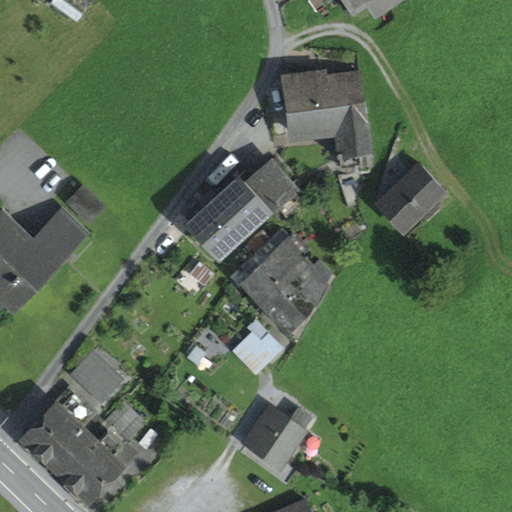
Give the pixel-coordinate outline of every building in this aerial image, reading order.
[(369,0),(377,12),(396,0),(349,0),(355,9),(369,0)] [(344,99),(345,103),(363,101),(360,73),(339,76),(339,81),(324,82),(322,70),(285,75),(289,106),(344,99)] [(335,129),(348,128),(345,103),(344,99),(289,106),(292,134),(335,129)] [(342,167),(370,164),(363,101),(345,103),(348,128),(335,129),(338,157),(341,157),(342,167)] [(253,176),(247,169),(246,170),(275,205),(276,206),(285,216),(304,200),(277,169),(283,165),(276,157),(253,176)] [(380,201),(403,227),(445,190),(421,164),(380,201)] [(188,220),(218,254),(275,205),(246,170),(214,198),(210,193),(203,198),(208,204),(188,220)] [(70,202),(88,219),(102,205),(84,187),(70,202)] [(13,309),(87,232),(62,208),(33,238),(2,209),(0,210),(0,296),(5,302),(13,309)] [(283,228),(278,232),(286,241),(288,239),(291,236),(283,228)] [(243,281),(265,305),(299,273),(294,268),(306,257),(288,239),(286,241),(278,232),(269,241),(257,252),(242,266),(250,275),(243,281)] [(260,232),(248,243),(257,252),(269,241),(260,232)] [(167,236),(152,256),(162,263),(177,243),(167,236)] [(294,268),(299,273),(311,262),(306,257),(294,268)] [(314,266),(302,277),(299,273),(265,305),(288,331),(308,312),(330,273),(320,260),(314,266)] [(299,273),(302,277),(314,266),(311,262),(299,273)] [(269,333),(256,320),(248,327),(252,332),(261,341),(269,333)] [(256,374),(283,348),(269,333),(261,341),(252,332),(233,350),(256,374)] [(71,373),(102,402),(124,379),(93,350),(71,373)] [(57,401),(23,436),(56,467),(99,422),(76,400),(66,411),(57,401)] [(125,402),(105,422),(125,442),(145,421),(125,402)] [(298,408),(291,419),(269,404),(244,440),(279,464),(311,417),(298,408)] [(112,455),(122,444),(102,425),(99,422),(56,467),(88,499),(122,465),(112,455)] [(122,465),(135,451),(125,442),(105,422),(102,425),(122,444),(112,455),(122,465)] [(310,511),(305,499),(275,511),(310,511)]
